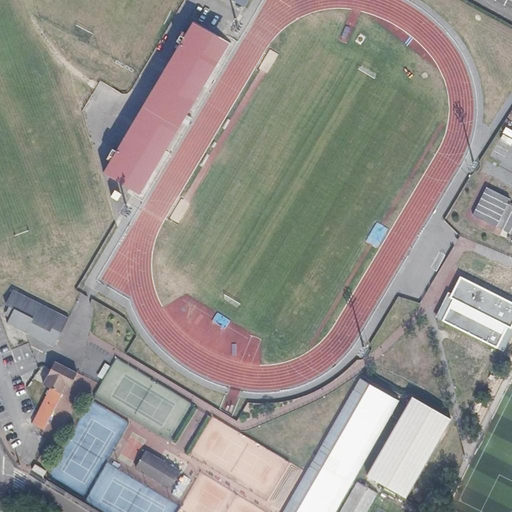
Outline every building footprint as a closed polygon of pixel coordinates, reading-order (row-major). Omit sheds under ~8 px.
[(229,44),(194,22),(187,34),(182,31),(176,41),(180,44),(116,151),(111,149),(105,159),(110,162),(103,173),(139,195),(229,44)] [(511,206),(507,204),(509,200),(486,188),(473,215),(511,234),(511,212),(511,211),(511,206)] [(115,200),(118,193),(114,191),(110,197),(115,200)] [(483,316),(462,306),(452,325),(492,345),(511,306),(511,295),(497,288),(483,316)] [(13,309),(9,318),(6,323),(52,346),(67,318),(11,290),(4,304),(8,306),(13,309)] [(13,309),(8,306),(4,315),(9,318),(13,309)] [(23,359),(21,347),(12,349),(14,360),(23,359)] [(76,373),(54,362),(43,384),(50,388),(37,412),(32,422),(44,429),(62,393),(66,385),(69,386),(76,373)] [(407,397),(369,480),(410,499),(448,416),(407,397)] [(140,460),(164,474),(159,482),(170,489),(180,472),(157,458),(157,456),(155,455),(154,456),(145,451),(140,460)] [(140,460),(135,468),(159,482),(164,474),(140,460)] [(365,511),(376,492),(355,481),(339,511),(365,511)]
